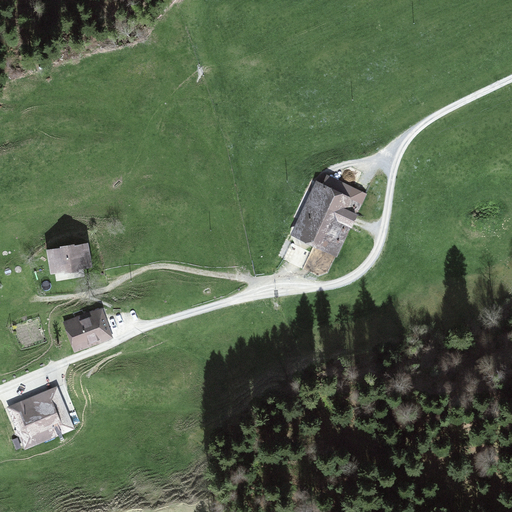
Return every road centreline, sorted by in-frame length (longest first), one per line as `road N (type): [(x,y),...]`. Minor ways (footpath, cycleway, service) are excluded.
road 1 (track): [(0,389),(200,309),(352,277),(378,247),(408,137),(511,78)]
road 2 (track): [(277,293),(246,278),(162,265),(96,294),(28,298)]
